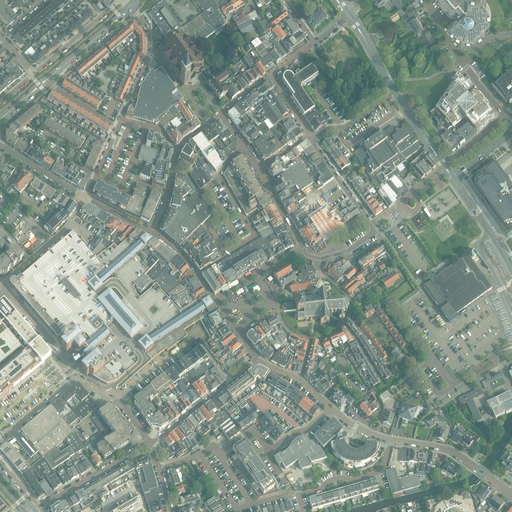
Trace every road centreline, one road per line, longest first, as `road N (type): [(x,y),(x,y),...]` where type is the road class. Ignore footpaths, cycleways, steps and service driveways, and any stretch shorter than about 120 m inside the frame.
road 1 (residential): [(322,398),(258,362),(150,443)]
road 2 (residential): [(511,495),(447,448),(391,440)]
road 3 (residential): [(150,443),(33,510)]
road 4 (residential): [(2,290),(85,197)]
road 5 (residential): [(121,119),(150,44),(130,7)]
